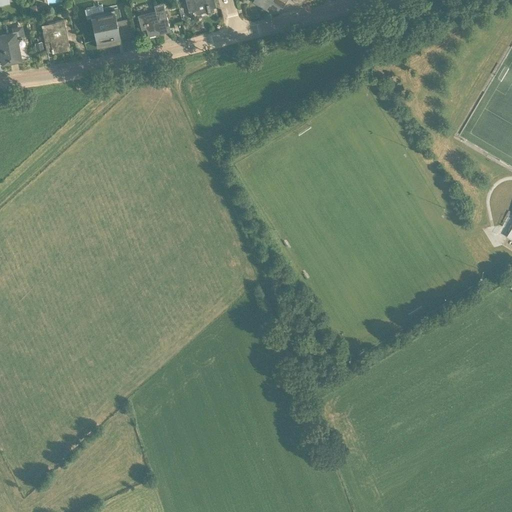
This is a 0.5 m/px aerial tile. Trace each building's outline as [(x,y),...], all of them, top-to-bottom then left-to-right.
[(185,0),(188,11),(195,9),(195,7),(206,4),(207,12),(210,11),(209,9),(216,7),(213,0),(185,0)] [(254,0),(255,4),(271,13),(277,12),(280,7),(282,8),(284,4),(284,3),(278,0),(254,0)] [(141,30),(146,29),(148,36),(170,31),(163,3),(153,6),(155,14),(138,18),(141,30)] [(114,12),(107,14),(105,8),(95,10),(96,16),(91,17),(93,28),(96,28),(99,43),(120,39),(114,12)] [(43,31),(47,52),(48,52),(48,50),(51,49),(52,52),(53,52),(53,51),(69,48),(64,20),(55,22),(56,28),(43,31)] [(11,28),(12,33),(0,35),(0,59),(1,59),(2,65),(21,61),(17,39),(24,38),(21,26),(11,28)] [(43,50),(42,41),(34,43),(36,51),(43,50)]
